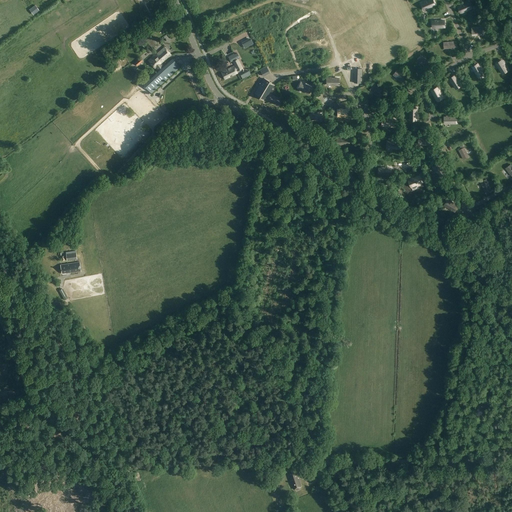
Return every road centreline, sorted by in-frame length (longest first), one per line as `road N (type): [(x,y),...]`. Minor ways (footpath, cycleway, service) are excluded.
road 1 (tertiary): [(511,294),(226,102),(173,0)]
road 2 (track): [(334,461),(511,459)]
road 3 (track): [(199,464),(334,461)]
